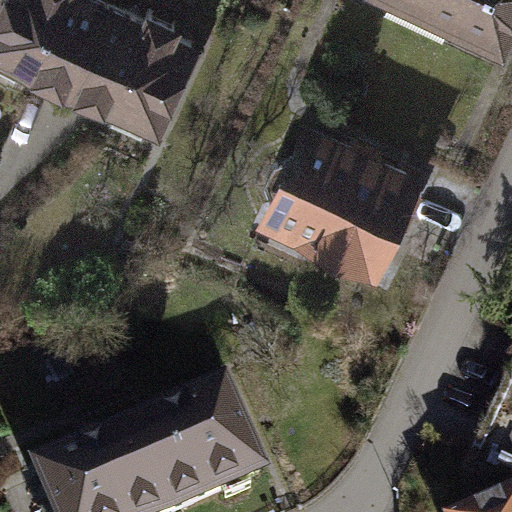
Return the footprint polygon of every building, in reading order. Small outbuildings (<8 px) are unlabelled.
[(19,55),(68,78),(105,0),(0,0),(0,62),(13,69),(19,55)] [(107,0),(105,0),(68,78),(117,101),(110,114),(142,129),(149,116),(158,120),(196,41),(170,29),(176,18),(148,5),(143,17),(107,0)] [(511,0),(435,0),(499,29),(511,0)] [(373,260),(413,175),(306,125),(292,156),(273,161),(265,180),(272,198),(266,211),(373,260)] [(102,280),(72,294),(83,318),(113,304),(102,280)] [(511,382),(480,454),(511,468),(511,382)] [(247,479),(260,473),(223,388),(130,428),(166,511),(170,511),(220,491),(223,498),(250,486),(247,479)] [(166,511),(130,428),(36,468),(55,511),(166,511)] [(511,511),(511,497),(477,511),(511,511)]
